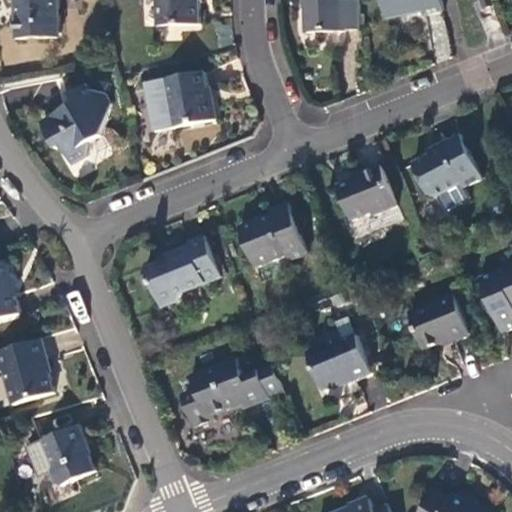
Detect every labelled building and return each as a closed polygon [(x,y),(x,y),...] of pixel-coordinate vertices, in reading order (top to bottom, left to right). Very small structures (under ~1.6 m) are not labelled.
[(62,48),(58,0),(14,0),(15,13),(22,19),(17,31),(18,52),(62,48)] [(203,0),(154,0),(156,1),(157,36),(200,37),(198,2),(204,1),(203,0)] [(306,42),(359,41),(358,10),(343,9),(343,0),(300,0),(301,12),(305,16),(306,42)] [(423,22),(445,17),(441,0),(382,0),(388,25),(421,16),(423,22)] [(475,0),(481,13),(494,9),(491,0),(475,0)] [(167,90),(174,138),(216,132),(211,109),(207,110),(202,85),(167,90)] [(41,134),(56,159),(61,157),(72,174),(85,168),(88,154),(103,148),(112,116),(107,105),(87,104),(84,97),(68,106),(73,117),(41,134)] [(485,191),(461,145),(447,153),(447,159),(415,176),(430,206),(438,209),(460,197),(465,202),(485,191)] [(387,223),(371,180),(341,191),(342,197),(329,201),(343,236),(361,229),(363,233),(387,223)] [(309,261),(289,216),(269,220),(272,224),(238,238),(256,277),(288,263),(292,269),(309,261)] [(224,289),(207,249),(192,254),(194,259),(165,269),(165,274),(149,281),(165,320),(181,314),(185,306),(224,289)] [(6,270),(0,271),(0,329),(22,323),(14,292),(16,285),(13,274),(6,270)] [(511,274),(480,287),(502,341),(511,337),(511,274)] [(454,303),(409,322),(425,358),(451,347),(454,351),(470,343),(454,303)] [(373,380),(358,346),(343,352),(340,346),(308,359),(329,411),(358,399),(354,387),(373,380)] [(44,349),(0,362),(0,377),(2,383),(7,382),(17,414),(54,404),(45,371),(50,369),(44,349)] [(277,413),(285,408),(272,377),(246,388),(237,368),(191,387),(199,406),(185,412),(197,439),(218,433),(215,426),(245,415),(247,419),(270,410),(277,413)] [(81,437),(47,451),(54,473),(53,476),(58,493),(68,498),(98,485),(87,458),(90,456),(81,437)] [(468,511),(455,504),(453,508),(436,499),(427,511),(468,511)]
